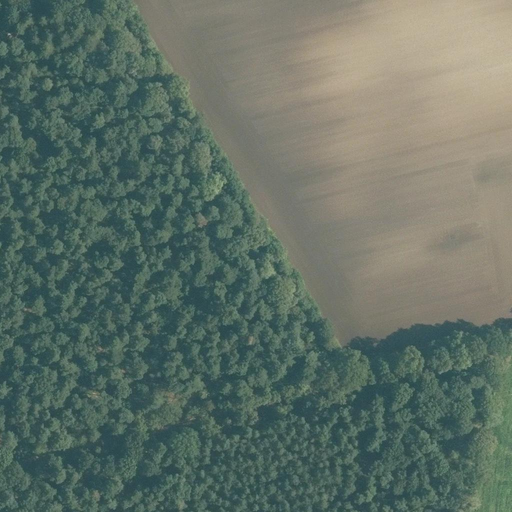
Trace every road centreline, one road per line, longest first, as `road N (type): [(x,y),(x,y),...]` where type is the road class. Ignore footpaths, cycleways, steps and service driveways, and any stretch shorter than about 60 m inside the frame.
road 1 (track): [(357,511),(363,442),(345,384),(110,0)]
road 2 (track): [(0,469),(511,345)]
